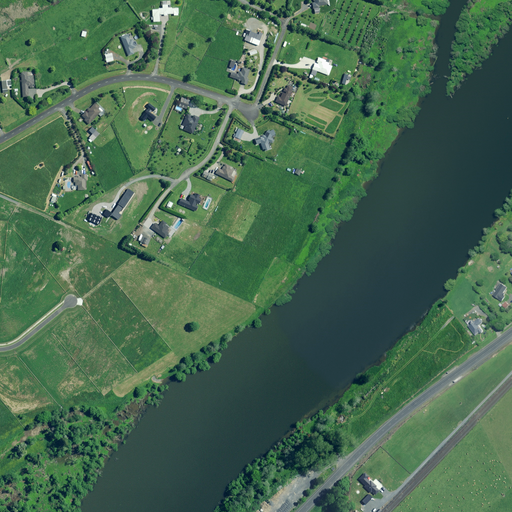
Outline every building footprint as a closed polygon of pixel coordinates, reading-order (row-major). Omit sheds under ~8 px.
[(313,0),(313,2),(312,3),(314,14),(320,13),(318,6),(328,4),(327,0),(313,0)] [(167,8),(167,1),(161,1),(162,8),(158,9),(152,10),(152,17),(151,17),(151,20),(153,20),(153,22),(160,22),(159,15),(163,14),(163,16),(166,16),(166,14),(173,14),(173,16),(178,15),(177,8),(171,8),(167,8)] [(262,34),(258,32),(255,39),(246,35),(244,40),(258,45),(262,34)] [(130,40),(128,34),(120,37),(128,56),(134,54),(132,49),(137,47),(133,39),(130,40)] [(113,60),(112,53),(105,55),(106,62),(113,60)] [(326,60),(318,57),(316,63),(314,63),(312,69),(328,75),(332,66),(328,65),(329,63),(325,62),(326,60)] [(249,70),(242,68),(241,72),(238,71),(237,74),(236,74),(234,79),(241,81),(241,83),(246,85),(248,79),(246,78),(249,70)] [(27,76),(27,72),(21,72),(22,97),(29,97),(28,88),(34,88),(34,75),(27,76)] [(293,87),(288,85),(286,89),(285,88),(283,91),(285,92),(285,94),(282,92),(280,97),(278,96),(275,102),(285,106),(292,91),(291,90),(293,87)] [(190,100),(181,97),(178,106),(187,109),(190,100)] [(100,107),(95,102),(87,111),(89,112),(88,113),(86,111),(81,116),(85,119),(84,120),(88,124),(100,112),(97,109),(100,107)] [(187,114),(182,125),(181,125),(180,128),(182,129),(192,134),(199,118),(193,115),(192,118),(190,118),(191,116),(187,114)] [(244,131),(238,129),(233,140),(239,143),(244,131)] [(268,143),(269,142),(272,143),(273,139),(271,138),(272,136),(275,135),(273,130),(271,130),(270,131),(267,131),(264,135),(254,139),(256,145),(260,143),(263,150),(264,149),(265,151),(270,149),(268,143)] [(231,176),(234,171),(229,168),(230,167),(224,164),(222,170),(218,168),(215,173),(232,181),(234,177),(231,176)] [(202,177),(206,178),(206,179),(211,181),(213,175),(212,175),(204,171),(202,177)] [(87,181),(87,175),(81,175),(81,177),(73,177),(73,182),(75,182),(75,186),(78,186),(78,190),(85,190),(86,181),(87,181)] [(190,195),(188,200),(189,201),(188,202),(187,201),(181,199),(178,204),(196,211),(198,207),(195,205),(196,203),(199,204),(200,200),(198,199),(199,196),(195,194),(194,196),(190,195)] [(166,223),(162,221),(159,225),(155,223),(151,228),(165,238),(168,233),(165,231),(168,227),(165,225),(166,223)] [(150,240),(142,237),(140,242),(147,245),(150,240)] [(33,268),(39,271),(42,266),(36,262),(33,268)] [(73,272),(65,265),(58,275),(64,279),(65,278),(67,280),(69,277),(70,278),(72,276),(71,275),(73,272)] [(39,271),(33,268),(29,266),(28,269),(31,270),(30,273),(37,277),(39,271)] [(37,277),(30,273),(27,279),(34,282),(37,277)] [(61,277),(57,274),(52,280),(51,279),(49,282),(55,287),(57,284),(56,283),(61,277)] [(508,287),(501,283),(496,289),(497,290),(494,295),(502,301),(506,297),(503,295),(508,287)] [(32,291),(23,286),(20,292),(29,296),(32,291)] [(24,298),(21,297),(15,309),(18,310),(24,298)] [(475,323),(474,322),(473,321),(472,321),(471,322),(471,323),(470,323),(470,324),(471,324),(469,326),(470,327),(475,335),(480,332),(481,333),(486,330),(482,326),(486,323),(482,317),(475,323)] [(175,323),(170,319),(166,325),(171,328),(175,323)] [(97,381),(93,377),(91,378),(93,380),(83,390),(84,391),(86,389),(88,391),(95,384),(95,383),(97,381)]
